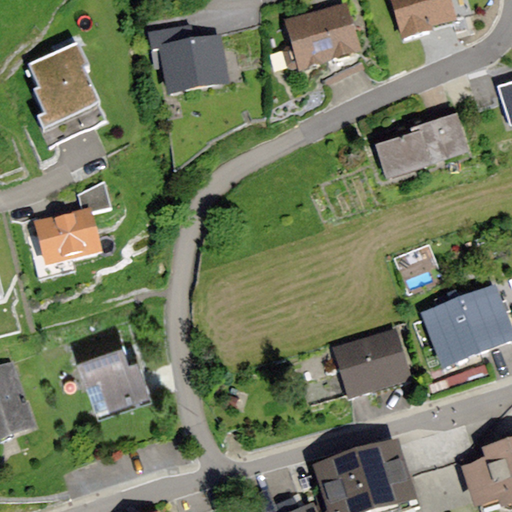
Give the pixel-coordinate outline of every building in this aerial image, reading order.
[(455,0),(392,0),(404,43),(463,27),(455,0)] [(345,6),(286,23),(292,47),(284,50),(283,55),(285,67),(289,72),(299,71),(300,75),(361,56),(345,6)] [(160,51),(194,46),(190,27),(148,34),(152,53),(160,51)] [(194,46),(160,51),(168,98),(232,87),(223,40),(194,46)] [(77,49),(31,70),(41,92),(33,96),(44,119),(35,123),(48,151),(106,124),(84,77),(90,74),(77,49)] [(511,86),(498,91),(510,133),(511,132),(511,86)] [(408,126),(370,139),(386,182),(467,154),(451,107),(407,122),(408,126)] [(78,196),(83,217),(92,215),(111,211),(105,183),(78,196)] [(83,217),(34,228),(44,272),(101,259),(92,215),(83,217)] [(511,338),(494,290),(421,317),(442,371),(511,345),(511,338)] [(398,335),(334,353),(348,400),(411,383),(398,335)] [(123,343),(77,359),(98,415),(152,396),(137,354),(128,358),(123,343)] [(10,367),(0,370),(0,439),(7,437),(31,429),(10,367)] [(484,466),(462,472),(473,511),(474,511),(500,505),(501,511),(511,511),(511,444),(481,454),(484,466)] [(399,446),(313,471),(324,511),(403,511),(417,508),(399,446)] [(253,498),(258,511),(298,511),(294,501),(276,508),(269,492),(253,498)]
